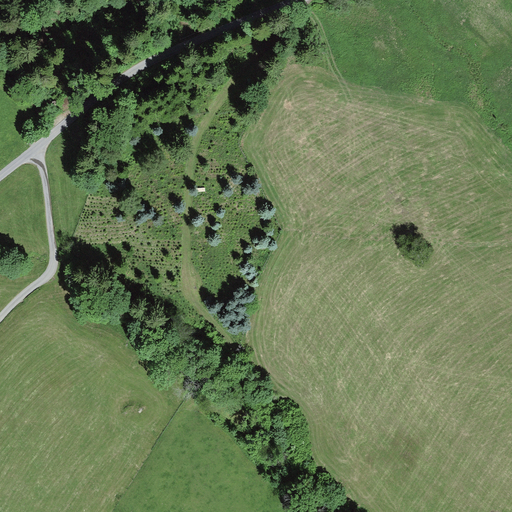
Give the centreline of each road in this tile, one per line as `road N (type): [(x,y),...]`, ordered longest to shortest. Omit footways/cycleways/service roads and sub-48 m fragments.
road 1 (unclassified): [(0,179),(46,146),(94,92),(222,23),(292,0)]
road 2 (track): [(46,146),(52,268),(0,316)]
